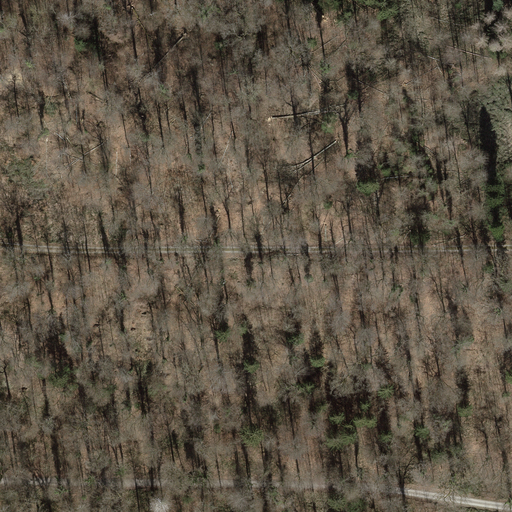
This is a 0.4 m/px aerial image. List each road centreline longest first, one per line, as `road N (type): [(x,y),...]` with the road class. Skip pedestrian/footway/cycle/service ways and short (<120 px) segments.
road 1 (track): [(511,505),(357,484),(0,479)]
road 2 (track): [(511,246),(0,246)]
